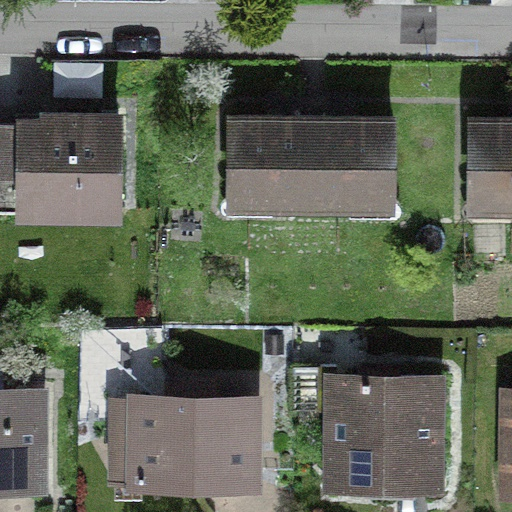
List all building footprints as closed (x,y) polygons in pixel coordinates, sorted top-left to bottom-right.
[(511,127),(475,127),(474,230),(511,230),(511,127)] [(130,128),(33,128),(34,234),(131,233),(130,128)] [(401,132),(241,130),(240,221),(400,223),(401,132)] [(437,388),(323,385),(320,498),(434,501),(437,388)] [(38,405),(0,405),(0,499),(39,499),(38,405)] [(511,407),(496,407),(494,503),(511,503),(511,407)] [(256,511),(259,416),(111,413),(108,511),(256,511)]
